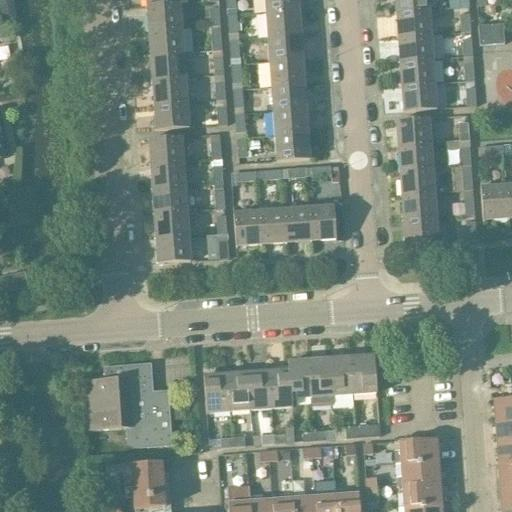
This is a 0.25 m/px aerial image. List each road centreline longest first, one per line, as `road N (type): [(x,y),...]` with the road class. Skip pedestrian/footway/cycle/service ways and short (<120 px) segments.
road 1 (residential): [(116,327),(93,0)]
road 2 (residential): [(368,308),(345,0)]
road 3 (tertiary): [(116,327),(368,308)]
road 4 (residential): [(476,511),(462,303)]
